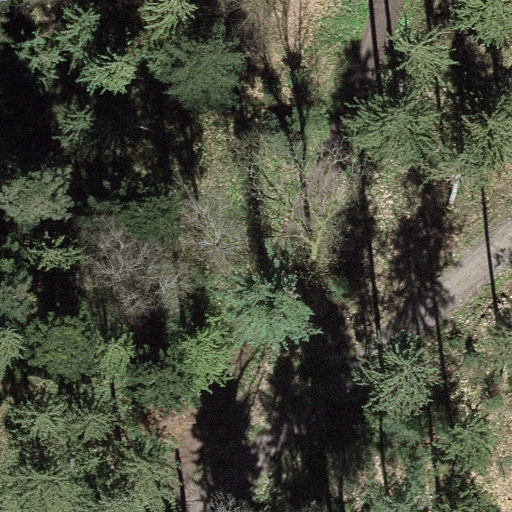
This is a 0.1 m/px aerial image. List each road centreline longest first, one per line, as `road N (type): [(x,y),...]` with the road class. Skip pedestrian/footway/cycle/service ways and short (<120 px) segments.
road 1 (track): [(167,511),(360,99),(387,0)]
road 2 (track): [(186,511),(511,225)]
